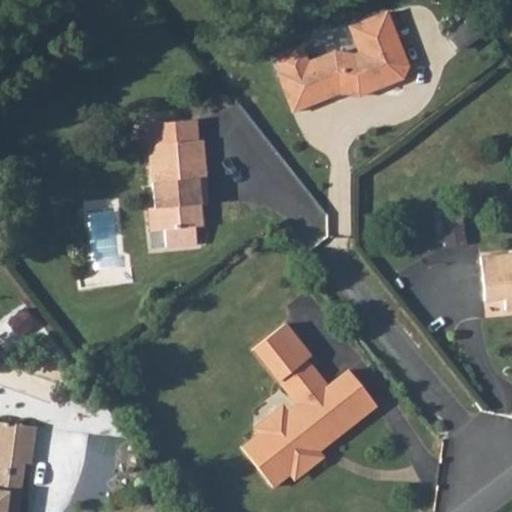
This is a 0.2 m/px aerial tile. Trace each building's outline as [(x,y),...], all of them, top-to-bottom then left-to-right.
[(390,5),(353,19),(359,36),(365,37),(369,49),(358,52),(348,50),(349,45),(337,44),(310,55),(304,40),(278,50),(284,65),(280,66),(295,103),(334,88),(333,84),(333,79),(343,81),(351,87),(361,89),(370,85),(375,78),(387,73),(389,78),(405,72),(411,60),(390,5)] [(162,223),(164,240),(194,237),(192,220),(199,219),(197,198),(204,197),(202,175),(204,175),(200,133),(195,133),(193,113),(139,118),(141,139),(146,138),(152,202),(160,201),(162,223)] [(162,223),(160,201),(152,202),(146,202),(148,224),(162,223)] [(466,212),(421,210),(420,246),(465,247),(466,212)] [(511,252),(483,256),(488,300),(508,298),(508,307),(511,306),(511,252)] [(337,437),(379,403),(351,368),(330,385),(323,391),(312,377),(319,372),(308,358),(312,355),(286,322),(255,347),(300,403),(289,411),(279,410),(263,423),(262,434),(245,447),(276,486),(293,472),(304,473),(320,460),(321,450),(318,446),(333,433),(337,437)] [(319,372),(312,377),(323,391),(330,385),(319,372)] [(0,511),(18,511),(24,463),(32,464),(36,427),(7,423),(5,441),(0,440),(0,511)]
